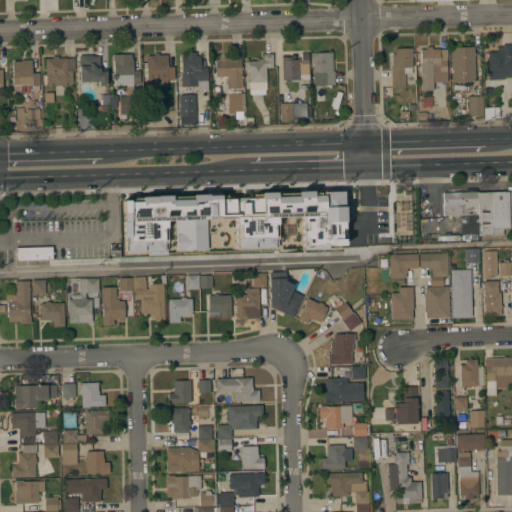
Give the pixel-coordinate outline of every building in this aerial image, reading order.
[(511,76),(504,76),(504,78),(488,79),(487,51),(497,51),(497,46),(502,46),(502,44),(511,44),(511,76)] [(420,49),(426,49),(426,46),(432,46),(432,48),(439,48),(440,59),(446,59),(446,74),(440,74),(440,79),(433,79),(433,90),(421,90),(420,49)] [(475,81),(451,82),(450,47),(474,46),(475,81)] [(391,67),(392,67),(392,53),(395,53),(394,48),(412,47),(412,67),(411,67),(411,73),(404,73),(405,86),(391,86),(391,67)] [(208,89),(194,89),(194,86),(181,86),(181,73),(182,73),(181,56),(186,56),(185,52),(195,51),(196,56),(206,55),(208,89)] [(153,55),(153,53),(158,52),(158,55),(167,54),(167,67),(173,67),(173,79),(166,79),(166,82),(147,82),(146,55),(153,55)] [(282,80),(281,57),(293,56),(293,59),(301,59),(301,52),(308,52),(309,79),(282,80)] [(333,71),(334,71),(334,84),(313,85),(312,53),(332,52),(333,71)] [(259,60),(259,58),(263,58),(263,53),(272,53),(272,67),(266,67),(266,89),(265,89),(265,94),(250,94),(250,90),(249,90),(248,71),(245,71),(245,61),(259,60)] [(92,54),(92,56),(99,55),(100,70),(106,70),(106,85),(99,85),(99,80),(80,81),(79,55),(92,54)] [(130,54),(131,59),(132,58),(133,70),(139,70),(140,84),(133,84),(135,118),(129,119),(128,114),(119,115),(118,96),(126,96),(126,84),(114,85),(112,54),(130,54)] [(229,88),(229,76),(215,76),(215,59),(219,59),(219,56),(226,56),(226,57),(234,57),(234,55),(240,54),(241,74),(242,74),(242,88),(229,88)] [(52,58),(52,56),(58,55),(58,58),(74,58),(74,70),(72,70),(72,82),(65,82),(65,85),(46,85),(46,83),(44,83),(44,76),(45,76),(45,58),(52,58)] [(31,59),(31,73),(39,73),(39,85),(38,85),(39,90),(32,90),(31,84),(13,85),(12,61),(21,61),(21,59),(31,59)] [(245,111),(234,111),(234,93),(244,93),(245,111)] [(195,124),(180,124),(179,94),(195,94),(195,124)] [(467,96),(482,95),(483,115),(468,116),(467,96)] [(279,103),(305,102),(305,104),(310,104),(311,116),(292,117),(292,119),(279,119),(279,103)] [(41,109),(42,128),(36,129),(36,119),(27,119),(27,109),(41,109)] [(410,187),(410,203),(409,203),(409,210),(392,211),(392,207),(386,207),(386,203),(384,203),(384,188),(410,187)] [(451,215),(451,217),(447,218),(447,215),(443,215),(442,192),(478,191),(478,192),(478,214),(451,215)] [(478,192),(508,191),(509,228),(502,228),(502,235),(478,235),(478,214),(478,192)] [(121,201),(122,253),(165,253),(165,221),(174,221),(174,250),(205,250),(205,219),(233,218),(233,232),(236,232),(237,249),(275,248),(275,217),(301,217),(301,248),(343,248),(342,192),(296,192),(296,196),(275,196),(275,192),(259,192),(259,198),(219,198),(219,194),(190,195),(191,199),(170,200),(170,196),(140,196),(140,201),(121,201)] [(388,227),(387,212),(412,212),(413,226),(388,227)] [(401,229),(401,243),(387,243),(387,229),(401,229)] [(52,246),(52,259),(15,260),(15,248),(52,246)] [(463,249),(464,263),(478,262),(477,248),(463,249)] [(497,275),(490,276),(490,278),(483,278),(482,251),(496,250),(497,275)] [(447,252),(448,276),(431,276),(431,269),(429,269),(429,267),(419,267),(418,253),(447,252)] [(417,253),(417,267),(406,268),(407,272),(405,272),(406,277),(389,278),(389,254),(417,253)] [(498,262),(510,262),(511,275),(498,276),(498,262)] [(471,316),(451,317),(450,270),(469,269),(471,316)] [(269,272),(285,271),(285,281),(294,284),(291,290),(302,295),(293,317),(270,307),(269,272)] [(265,272),(265,286),(253,287),(252,273),(265,272)] [(185,275),(198,274),(198,275),(212,275),(212,287),(198,288),(198,289),(185,289),(185,275)] [(164,319),(153,320),(153,315),(149,316),(149,313),(140,313),(140,299),(134,299),(134,291),(132,291),(131,276),(144,276),(145,289),(148,288),(148,284),(163,283),(164,319)] [(131,277),(131,290),(118,290),(118,278),(131,277)] [(98,278),(98,292),(97,292),(97,296),(90,296),(90,292),(85,292),(85,298),(91,298),(91,322),(67,323),(67,299),(80,299),(80,298),(71,298),(71,293),(78,293),(78,278),(98,278)] [(44,279),(45,294),(31,294),(31,280),(44,279)] [(483,281),(497,280),(497,292),(500,291),(500,304),(501,304),(501,308),(500,308),(501,315),(484,315),(483,281)] [(30,323),(19,324),(19,321),(8,321),(7,295),(15,294),(14,281),(28,281),(30,323)] [(115,299),(118,299),(118,301),(123,301),(124,317),(116,318),(116,319),(112,319),(112,324),(102,324),(100,287),(114,286),(115,299)] [(412,309),(412,318),(390,319),(390,293),(398,292),(398,287),(412,286),(412,309)] [(449,317),(425,318),(425,311),(424,311),(423,293),(425,293),(424,286),(448,286),(449,317)] [(245,318),(245,317),(235,318),(234,294),(245,294),(245,288),(258,287),(259,318),(245,318)] [(213,295),(213,293),(217,293),(217,295),(230,295),(230,309),(231,309),(231,317),(208,317),(208,295),(213,295)] [(168,299),(181,299),(181,297),(185,297),(185,298),(191,298),(192,316),(179,316),(179,322),(168,322),(168,299)] [(318,303),(318,301),(323,303),(322,305),(327,307),(320,322),(309,317),(307,323),(297,318),(300,311),(301,311),(307,298),(318,303)] [(45,303),(45,301),(50,301),(50,303),(62,302),(64,326),(53,326),(52,319),(40,320),(39,303),(45,303)] [(333,309),(344,301),(352,312),(341,319),(333,309)] [(341,320),(352,312),(360,322),(349,331),(341,320)] [(328,364),(327,353),(330,353),(330,341),(334,341),(333,334),(354,333),(354,341),(352,341),(352,350),(350,350),(351,363),(328,364)] [(495,388),(495,395),(486,395),(485,380),(484,380),(484,358),(502,358),(502,356),(506,356),(506,358),(511,358),(511,381),(506,387),(495,388)] [(446,366),(447,366),(447,368),(446,368),(447,376),(448,376),(448,380),(447,380),(447,388),(434,388),(434,382),(432,382),(432,379),(433,378),(433,367),(431,367),(431,363),(433,363),(432,357),(446,357),(446,366)] [(483,385),(460,386),(459,364),(464,364),(464,359),(476,359),(476,366),(482,366),(483,385)] [(351,379),(350,366),(365,365),(365,378),(351,379)] [(235,401),(235,392),(215,392),(215,391),(213,391),(213,380),(215,380),(215,378),(251,377),(251,390),(258,389),(258,400),(235,401)] [(324,401),(324,390),(325,390),(324,378),(346,377),(346,383),(362,382),(363,400),(324,401)] [(190,380),(190,386),(192,386),(192,389),(190,389),(190,402),(176,402),(176,403),(168,403),(168,392),(173,392),(173,389),(173,381),(190,380)] [(197,380),(210,380),(210,392),(197,393),(197,380)] [(74,383),(74,385),(80,385),(80,383),(97,382),(97,390),(98,390),(98,395),(104,395),(104,405),(81,406),(81,393),(74,393),(74,397),(62,397),(61,383),(74,383)] [(56,384),(56,399),(36,400),(37,408),(14,408),(14,386),(56,384)] [(416,386),(417,423),(397,424),(397,421),(394,421),(394,420),(384,420),(383,409),(393,408),(397,407),(396,403),(403,403),(402,387),(416,386)] [(448,400),(449,400),(449,402),(448,402),(448,410),(449,410),(449,412),(448,412),(449,422),(435,422),(435,416),(434,416),(433,412),(435,412),(434,401),(433,401),(433,397),(434,397),(434,391),(447,391),(448,400)] [(454,397),(466,396),(466,410),(454,410),(454,397)] [(261,405),(262,415),(256,416),(256,419),(255,419),(255,428),(231,429),(231,437),(217,438),(216,424),(227,424),(226,406),(261,405)] [(351,422),(342,422),(342,428),(325,428),(325,421),(324,421),(324,417),(319,417),(319,406),(326,405),(326,406),(340,406),(340,405),(350,405),(351,422)] [(188,420),(190,420),(190,425),(188,425),(189,430),(172,431),(172,423),(169,423),(168,408),(188,407),(188,420)] [(107,410),(108,421),(102,421),(102,426),(101,426),(101,433),(85,434),(85,428),(83,428),(83,423),(84,423),(84,410),(107,410)] [(467,410),(468,427),(482,427),(482,410),(467,410)] [(44,412),(44,427),(36,427),(36,430),(34,430),(34,436),(18,436),(18,428),(11,429),(10,413),(44,412)] [(365,422),(365,423),(368,423),(368,435),(365,435),(353,436),(353,423),(365,422)] [(214,438),(197,438),(196,425),(211,425),(213,425),(214,438)] [(62,430),(76,429),(76,435),(85,434),(85,441),(77,441),(77,442),(62,443),(62,430)] [(42,444),(42,430),(57,430),(57,444),(42,444)] [(483,433),(484,449),(456,450),(456,434),(483,433)] [(366,436),(366,449),(352,449),(352,436),(366,436)] [(211,438),(211,439),(214,439),(214,451),(211,451),(211,452),(210,452),(210,456),(205,456),(205,451),(197,451),(197,439),(211,438)] [(218,451),(217,438),(230,438),(230,451),(218,451)] [(511,494),(496,495),(495,450),(500,450),(499,439),(511,439),(511,494)] [(60,443),(76,443),(76,464),(61,465),(60,443)] [(11,477),(11,465),(17,465),(16,461),(17,461),(17,452),(22,452),(21,445),(35,444),(35,453),(34,453),(34,458),(36,458),(36,463),(36,467),(35,467),(35,476),(11,477)] [(57,457),(43,457),(42,444),(57,444),(57,457)] [(320,468),(320,458),(326,457),(326,452),(327,452),(327,445),(343,444),(343,450),(345,450),(345,459),(344,459),(344,468),(320,468)] [(436,462),(436,445),(455,444),(456,461),(436,462)] [(257,445),(257,454),(258,454),(258,457),(263,457),(263,468),(255,468),(241,468),(240,456),(239,456),(238,451),(240,451),(240,446),(257,445)] [(198,471),(166,471),(165,447),(188,447),(197,452),(198,471)] [(85,461),(84,461),(84,456),(85,456),(85,451),(102,450),(102,458),(103,458),(103,462),(109,462),(109,473),(101,473),(100,473),(86,473),(85,461)] [(396,464),(395,464),(395,451),(408,451),(408,463),(405,463),(406,476),(408,476),(408,477),(410,477),(410,481),(412,481),(412,479),(416,479),(416,482),(420,481),(421,499),(413,499),(413,500),(403,501),(403,499),(398,500),(396,464)] [(478,494),(473,494),(473,499),(464,499),(464,495),(459,495),(458,472),(457,473),(456,456),(457,456),(457,452),(469,451),(470,471),(477,471),(478,494)] [(49,459),(53,471),(39,476),(37,464),(49,459)] [(263,472),(264,483),(258,483),(258,487),(257,487),(258,496),(241,497),(241,494),(241,491),(239,491),(239,487),(229,487),(228,474),(263,472)] [(361,472),(361,481),(365,481),(366,491),(368,491),(368,503),(354,503),(354,491),(347,492),(348,496),(331,496),(331,488),(330,488),(330,484),(324,484),(324,473),(361,472)] [(447,497),(431,498),(430,473),(446,473),(447,497)] [(200,475),(200,490),(209,490),(209,491),(210,491),(210,493),(212,493),(212,494),(216,494),(216,505),(199,506),(199,496),(189,496),(189,506),(174,506),(173,498),(170,498),(170,496),(166,497),(165,485),(166,485),(166,476),(200,475)] [(106,478),(106,488),(100,488),(100,492),(99,492),(100,501),(84,502),(84,501),(81,501),(80,493),(64,493),(64,479),(106,478)] [(14,481),(23,480),(23,481),(44,480),(44,493),(39,493),(40,497),(38,497),(38,503),(37,503),(37,511),(22,511),(22,503),(15,503),(14,481)] [(232,505),(219,505),(218,485),(226,485),(226,492),(232,492),(232,505)] [(57,497),(57,499),(60,499),(60,509),(57,509),(57,510),(44,511),(44,509),(43,510),(43,500),(44,500),(44,498),(57,497)] [(63,497),(78,497),(78,510),(63,510),(63,497)]
